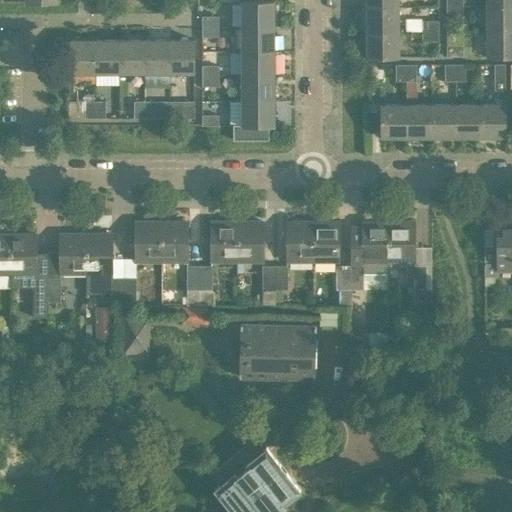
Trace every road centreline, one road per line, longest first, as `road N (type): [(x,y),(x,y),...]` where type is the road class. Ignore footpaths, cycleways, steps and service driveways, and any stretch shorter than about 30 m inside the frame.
road 1 (residential): [(314,176),(0,177)]
road 2 (residential): [(511,176),(314,176)]
road 3 (residential): [(313,0),(314,176)]
